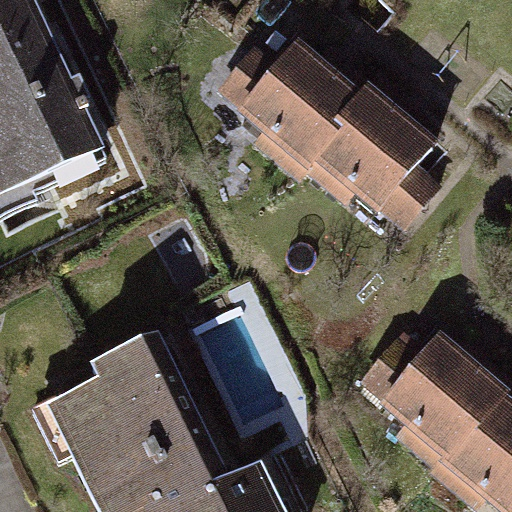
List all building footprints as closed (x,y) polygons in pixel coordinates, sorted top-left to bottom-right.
[(33,0),(0,0),(0,209),(112,152),(33,0)] [(373,87),(311,33),(280,66),(259,47),(221,93),(264,135),(256,146),(301,184),(373,87)] [(455,138),(381,80),(311,175),(394,250),(454,195),(427,172),(455,138)] [(162,337),(104,365),(109,377),(56,402),(106,511),(287,511),(264,468),(232,485),(162,337)] [(511,390),(511,384),(471,348),(461,359),(441,342),(425,360),(401,339),(357,389),(384,412),(380,416),(404,437),(398,444),(436,477),(511,390)] [(511,511),(511,390),(436,477),(432,481),(468,511),(483,511),(485,510),(486,511),(511,511)]
